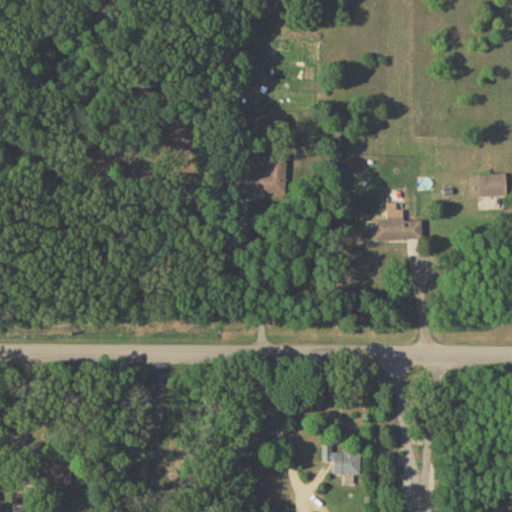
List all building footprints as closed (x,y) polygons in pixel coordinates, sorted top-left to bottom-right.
[(285,192),(286,154),(265,153),(265,169),(253,169),(253,152),(235,152),(235,191),(285,192)] [(475,173),(476,195),(505,194),(504,172),(475,173)] [(371,217),(371,239),(421,238),(421,218),(402,219),(402,208),(395,208),(395,201),(385,201),(385,216),(371,217)] [(359,473),(359,450),(330,450),(330,443),(321,443),(321,459),(333,459),(332,472),(359,473)] [(67,476),(67,457),(32,458),(33,477),(67,476)]
